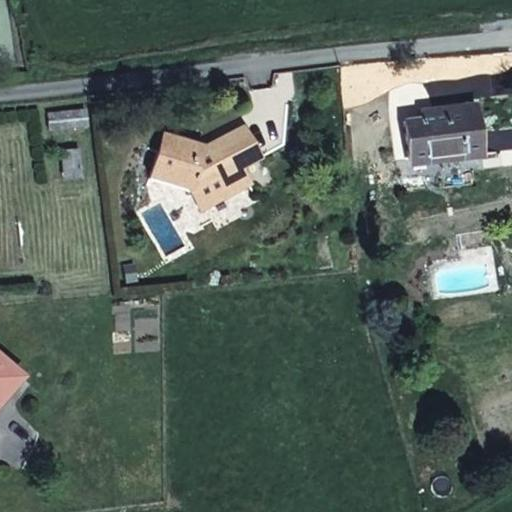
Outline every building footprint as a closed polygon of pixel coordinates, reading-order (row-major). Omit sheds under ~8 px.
[(461,153),(461,157),(481,155),(474,105),(431,110),(432,118),(421,119),(403,121),(408,159),(461,153)] [(47,113),(48,130),(86,126),(84,109),(47,113)] [(420,111),(421,119),(432,118),(431,110),(420,111)] [(188,186),(201,208),(248,183),(239,167),(258,157),(242,128),(203,147),(163,135),(150,175),(188,186)] [(80,171),(78,149),(60,150),(62,173),(80,171)] [(461,153),(408,159),(409,164),(461,157),(461,153)] [(501,241),(504,237),(496,232),(493,237),(501,241)] [(134,262),(122,265),(125,283),(137,281),(134,262)] [(0,401),(22,377),(0,358),(0,401)]
